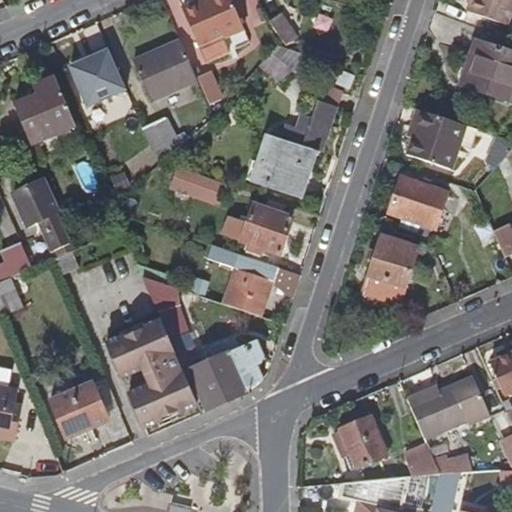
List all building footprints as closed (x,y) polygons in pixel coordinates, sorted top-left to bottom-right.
[(246,31),(232,0),(216,0),(201,7),(199,5),(184,12),(202,52),(246,31)] [(511,8),(511,0),(472,0),(472,1),(467,13),(506,27),(511,8)] [(281,15),(270,24),(289,47),(300,38),(281,15)] [(511,43),(484,33),(480,46),(511,57),(511,43)] [(470,78),(480,46),(473,44),(462,75),(470,78)] [(198,82),(181,45),(137,64),(155,104),(199,84),(198,82)] [(511,89),(511,57),(480,46),(470,78),(462,75),(458,87),(511,104),(511,91),(511,89)] [(127,93),(107,48),(92,55),(94,59),(70,70),(88,110),(127,93)] [(289,52),(278,48),(270,58),(260,69),(281,86),(291,73),(301,61),(289,52)] [(210,76),(198,82),(199,84),(209,108),(222,102),(210,76)] [(34,99),(14,108),(31,146),(76,126),(56,80),(31,91),(34,99)] [(320,154),(324,156),(337,112),(320,106),(315,121),(304,118),(300,132),(288,127),(282,142),(320,154)] [(423,114),(418,112),(410,136),(416,137),(423,114)] [(423,114),(416,137),(409,160),(451,173),(465,127),(423,114)] [(169,120),(144,131),(160,166),(161,165),(181,148),(169,120)] [(495,170),(511,151),(511,141),(498,137),(486,164),(495,170)] [(320,154),(282,142),(273,139),(257,185),(303,202),(320,154)] [(199,145),(190,142),(185,156),(195,160),(199,145)] [(171,169),(161,165),(160,166),(150,175),(157,182),(171,169)] [(217,205),(222,181),(174,170),(169,194),(217,205)] [(434,231),(446,197),(400,182),(388,216),(434,231)] [(58,260),(73,254),(42,184),(13,197),(28,228),(39,223),(52,257),(55,255),(58,260)] [(269,202),(266,212),(285,218),(289,208),(269,202)] [(266,212),(258,209),(246,245),(253,247),(249,255),(259,259),(262,250),(284,258),(296,222),(285,218),(266,212)] [(165,214),(152,211),(149,218),(162,223),(165,214)] [(493,231),(504,256),(511,252),(511,234),(507,225),(493,231)] [(398,308),(418,246),(383,235),(361,297),(398,308)] [(32,271),(21,247),(1,255),(5,263),(12,280),(32,271)] [(56,261),(62,277),(80,269),(74,253),(73,254),(58,260),(56,261)] [(228,308),(261,319),(277,272),(243,261),(228,308)] [(0,265),(0,284),(9,281),(12,280),(5,263),(0,265)] [(9,281),(0,284),(0,317),(1,320),(22,311),(9,281)] [(144,282),(163,325),(171,344),(189,336),(177,309),(179,293),(144,282)] [(191,296),(216,304),(220,290),(195,282),(191,296)] [(145,432),(200,408),(186,377),(171,344),(163,325),(109,349),(122,380),(144,372),(152,390),(130,399),(145,432)] [(186,377),(192,375),(197,372),(187,351),(195,349),(189,336),(171,344),(186,377)] [(192,375),(210,415),(246,399),(265,381),(260,370),(265,369),(267,361),(259,345),(197,372),(192,375)] [(498,381),(493,383),(497,391),(501,389),(506,396),(511,393),(511,356),(492,366),(498,381)] [(200,408),(204,418),(210,415),(192,375),(186,377),(200,408)] [(436,388),(408,401),(425,441),(469,422),(472,429),(496,418),(478,377),(441,393),(436,388)] [(121,421),(106,383),(90,389),(105,427),(121,421)] [(105,427),(90,389),(52,403),(68,442),(105,427)] [(0,391),(0,443),(21,447),(25,424),(14,423),(16,410),(18,395),(0,391)] [(502,404),(511,426),(511,407),(509,401),(502,404)] [(14,423),(25,424),(27,412),(16,410),(14,423)] [(370,418),(343,431),(354,457),(360,470),(389,457),(370,418)] [(354,457),(343,431),(330,437),(341,462),(354,457)] [(511,439),(501,445),(511,470),(511,439)] [(433,458),(427,444),(403,454),(413,479),(435,477),(441,477),(434,461),(433,458)] [(434,461),(441,477),(446,476),(459,476),(469,475),(467,460),(447,462),(447,457),(433,458),(434,461)] [(446,476),(442,492),(455,494),(459,476),(446,476)] [(401,511),(408,480),(344,486),(339,502),(361,508),(360,511),(401,511)] [(450,511),(455,494),(442,492),(436,511),(450,511)]
